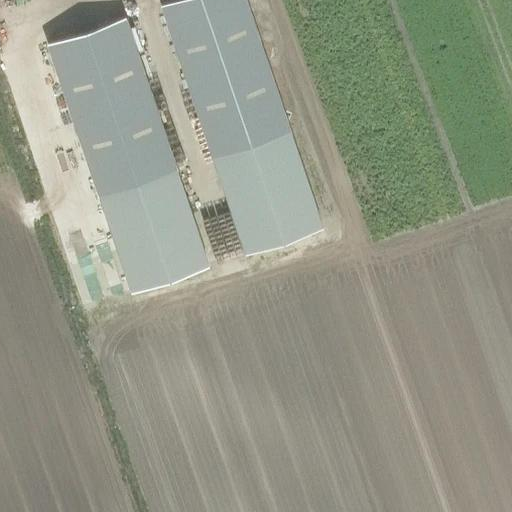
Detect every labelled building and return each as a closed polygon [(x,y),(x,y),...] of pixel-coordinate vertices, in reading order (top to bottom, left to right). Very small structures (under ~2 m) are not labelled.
[(244,0),(167,0),(161,2),(212,155),(288,130),(244,0)] [(125,16),(46,42),(97,195),(177,168),(125,16)] [(31,59),(17,62),(28,116),(42,113),(31,59)] [(288,130),(212,155),(243,250),(320,225),(288,130)] [(177,168),(97,195),(99,197),(130,290),(209,264),(177,168)] [(108,283),(114,304),(127,301),(121,280),(108,283)]
